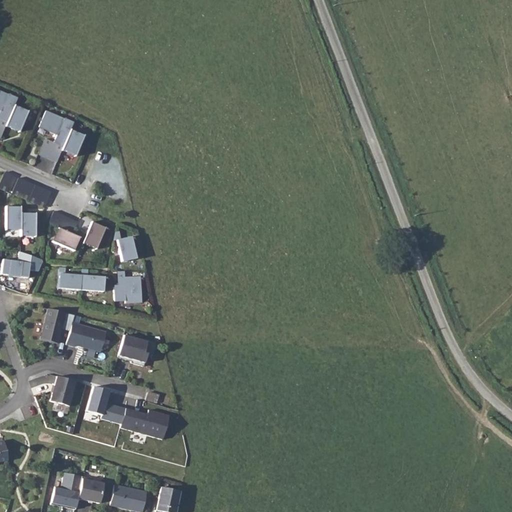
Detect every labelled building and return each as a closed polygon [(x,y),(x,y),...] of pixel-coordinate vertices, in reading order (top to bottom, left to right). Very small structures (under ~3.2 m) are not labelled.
[(0,137),(5,126),(18,132),(27,112),(14,106),(17,99),(0,91),(0,110),(0,111),(0,137)] [(44,139),(38,155),(56,163),(61,150),(75,156),(83,136),(70,130),(73,123),(45,111),(38,127),(56,135),(53,143),(44,139)] [(18,178),(11,194),(44,208),(51,192),(18,178)] [(20,207),(5,207),(5,230),(20,230),(20,236),(34,236),(35,214),(20,213),(20,207)] [(78,222),(53,211),(48,224),(72,234),(78,222)] [(104,228),(91,222),(82,243),(95,249),(104,228)] [(118,231),(114,232),(113,240),(116,240),(121,262),(136,258),(131,237),(120,239),(118,231)] [(83,246),(79,259),(85,261),(89,248),(83,246)] [(0,264),(0,274),(27,278),(29,264),(2,259),(2,265),(0,264)] [(65,268),(59,267),(57,288),(103,292),(104,277),(87,276),(87,270),(81,269),(81,275),(64,274),(65,268)] [(123,271),(117,272),(117,285),(113,285),(113,301),(124,300),(125,303),(141,303),(140,277),(124,277),(123,271)] [(69,331),(72,323),(74,315),(47,309),(39,340),(57,344),(61,329),(69,331)] [(105,332),(72,323),(69,331),(65,344),(74,347),(74,345),(100,353),(105,332)] [(123,336),(117,358),(126,360),(126,358),(131,360),(131,362),(130,363),(143,367),(147,354),(152,356),(156,345),(123,336)] [(68,407),(75,382),(56,377),(49,401),(68,407)] [(106,398),(108,391),(92,387),(86,411),(101,415),(100,419),(120,425),(125,409),(105,403),(103,403),(104,400),(106,398)] [(144,415),(125,409),(120,425),(119,428),(161,440),(168,416),(148,410),(146,415),(146,416),(143,416),(144,415)] [(50,506),(74,511),(77,501),(81,479),(64,475),(60,490),(54,488),(50,506)] [(81,479),(77,501),(98,506),(103,486),(92,483),(92,481),(81,479)] [(138,511),(141,511),(146,492),(114,485),(109,505),(138,511)] [(175,511),(180,492),(161,487),(155,511),(175,511)]
